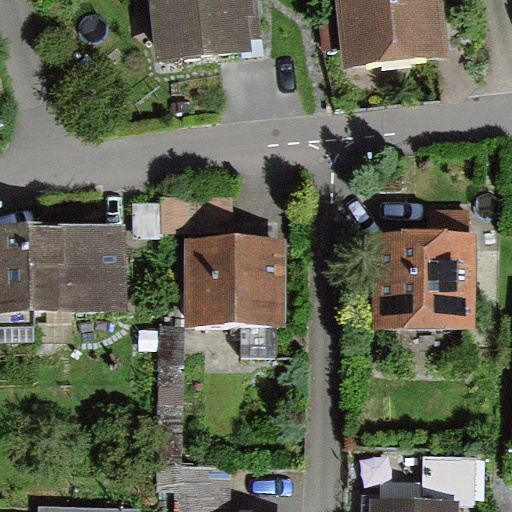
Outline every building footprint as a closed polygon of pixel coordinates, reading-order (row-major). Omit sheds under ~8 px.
[(143,0),(154,82),(243,72),(234,0),(143,0)] [(442,0),(334,0),(341,65),(448,53),(442,0)] [(226,234),(226,200),(161,200),(161,235),(226,234)] [(0,314),(127,313),(127,266),(126,222),(50,223),(0,223),(0,314)] [(465,237),(371,237),(371,324),(465,324),(465,237)] [(190,244),(190,332),(271,332),(271,244),(190,244)] [(228,511),(230,468),(184,467),(185,330),(160,332),(159,490),(177,490),(176,511),(228,511)] [(365,500),(364,511),(456,511),(457,505),(476,505),(476,456),(425,456),(424,501),(365,500)]
